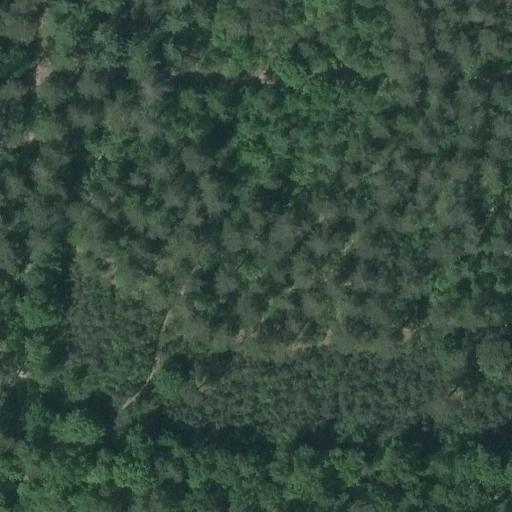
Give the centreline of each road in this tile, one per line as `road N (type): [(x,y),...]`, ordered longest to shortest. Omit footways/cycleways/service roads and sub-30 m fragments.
road 1 (unknown): [(511,79),(0,81)]
road 2 (track): [(511,477),(9,470)]
road 3 (track): [(9,470),(33,0)]
